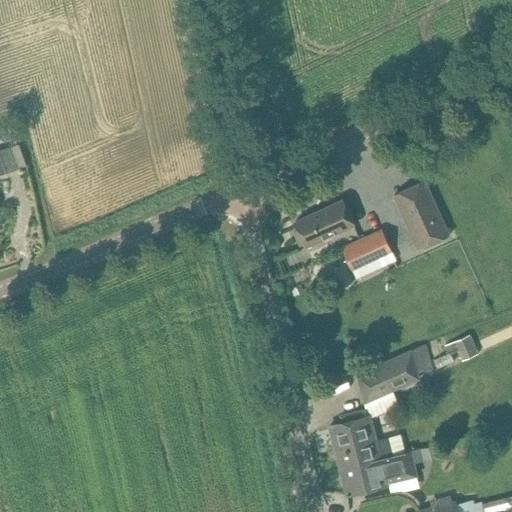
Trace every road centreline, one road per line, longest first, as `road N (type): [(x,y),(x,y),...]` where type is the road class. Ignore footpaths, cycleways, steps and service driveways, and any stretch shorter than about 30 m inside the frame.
road 1 (residential): [(316,511),(243,191)]
road 2 (unclassified): [(243,191),(511,66)]
road 3 (unclassified): [(0,293),(243,191)]
